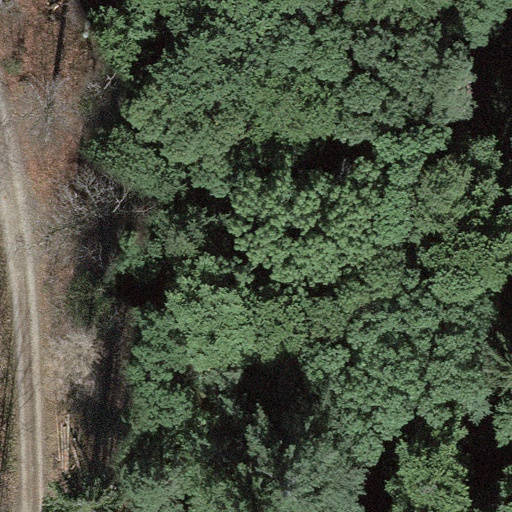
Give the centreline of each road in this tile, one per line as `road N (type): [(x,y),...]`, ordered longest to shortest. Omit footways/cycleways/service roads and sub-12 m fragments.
road 1 (track): [(29,511),(20,263),(0,160)]
road 2 (track): [(8,191),(85,110),(224,0)]
